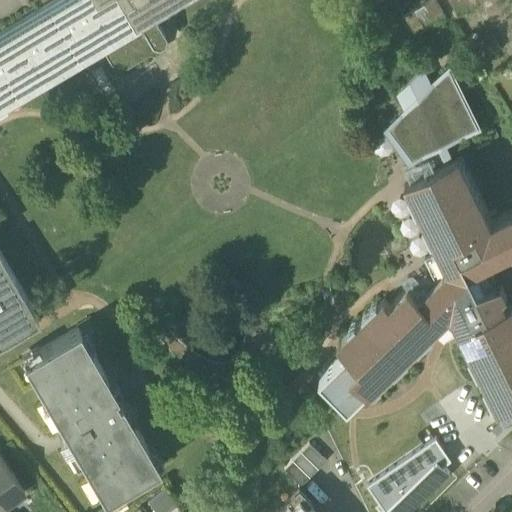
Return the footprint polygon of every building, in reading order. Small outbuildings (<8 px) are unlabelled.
[(0,95),(100,36),(149,7),(147,4),(153,0),(161,0),(44,0),(0,26),(0,95)] [(426,0),(405,13),(416,31),(443,15),(433,0),(426,0)] [(450,0),(454,7),(458,14),(481,0),(450,0)] [(164,33),(149,7),(100,36),(109,51),(108,54),(111,60),(114,60),(115,62),(122,64),(123,63),(126,63),(132,60),(132,57),(135,56),(138,56),(144,53),(144,50),(147,49),(151,50),(159,45),(161,41),(162,40),(164,33)] [(425,150),(433,168),(453,158),(444,140),(478,124),(469,106),(450,67),(433,83),(433,82),(431,84),(423,67),(398,92),(406,108),(403,111),(403,112),(391,123),(414,155),(423,150),(423,151),(425,150)] [(405,182),(410,192),(419,210),(425,222),(433,240),(438,249),(439,252),(441,251),(450,267),(436,280),(419,296),(408,285),(390,302),(384,296),(378,302),(376,300),(362,314),(364,316),(357,322),(355,321),(348,328),(350,329),(337,341),(346,351),(319,378),(348,407),(366,390),(369,393),(373,389),(375,391),(382,384),(380,382),(393,370),(395,372),(409,358),(408,356),(417,347),(419,348),(433,335),(432,333),(438,327),(437,326),(451,313),(459,328),(458,329),(471,355),(469,356),(477,374),(480,373),(486,385),(484,386),(492,404),(494,403),(498,411),(511,403),(511,303),(506,306),(503,299),(507,297),(501,285),(493,287),(491,282),(495,281),(492,268),(485,270),(483,266),(511,252),(511,213),(491,223),(480,199),(471,181),(466,171),(462,162),(458,156),(453,158),(433,168),(405,182)] [(473,180),(471,181),(480,199),(482,198),(473,180)] [(417,211),(419,210),(410,192),(408,193),(417,211)] [(431,242),(433,240),(425,222),(423,224),(431,242)] [(424,256),(436,280),(450,267),(441,251),(439,252),(438,249),(424,256)] [(0,333),(13,326),(9,320),(30,308),(0,256),(0,333)] [(438,327),(443,332),(447,333),(451,333),(458,329),(459,328),(451,313),(437,326),(438,327)] [(22,358),(65,432),(65,433),(75,427),(79,434),(70,440),(70,441),(103,496),(158,464),(119,398),(116,400),(112,393),(115,391),(77,326),(22,358)] [(384,507),(380,511),(405,511),(449,471),(443,464),(451,457),(437,437),(446,430),(442,423),(431,430),(435,436),(366,481),(384,507)] [(63,445),(70,441),(70,440),(79,434),(75,427),(65,433),(65,432),(57,436),(63,445)] [(300,485),(325,459),(309,443),(283,468),(300,485)] [(0,454),(0,497),(3,501),(23,487),(0,454)] [(178,511),(180,511),(162,486),(146,497),(156,511),(178,511)] [(314,511),(297,494),(278,511),(314,511)] [(0,502),(0,511),(5,511),(9,510),(3,501),(0,502)]
